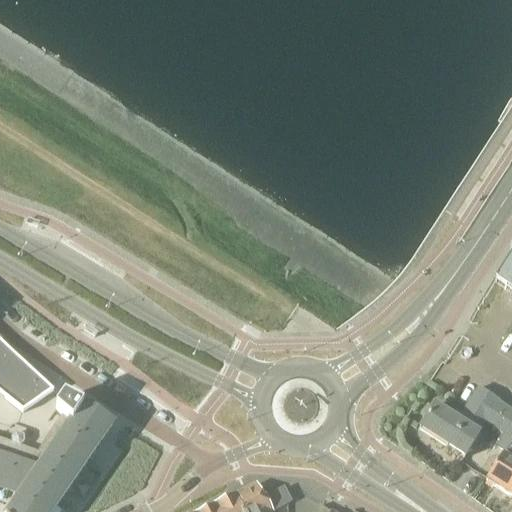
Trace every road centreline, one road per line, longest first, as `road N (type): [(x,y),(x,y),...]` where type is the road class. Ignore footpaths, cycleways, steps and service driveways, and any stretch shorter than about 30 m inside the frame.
road 1 (tertiary): [(265,390),(0,243)]
road 2 (tertiary): [(331,384),(446,291),(511,192)]
road 3 (residential): [(0,322),(52,364),(212,463)]
road 4 (tertiary): [(435,511),(332,429)]
road 5 (tertiary): [(310,444),(409,511)]
